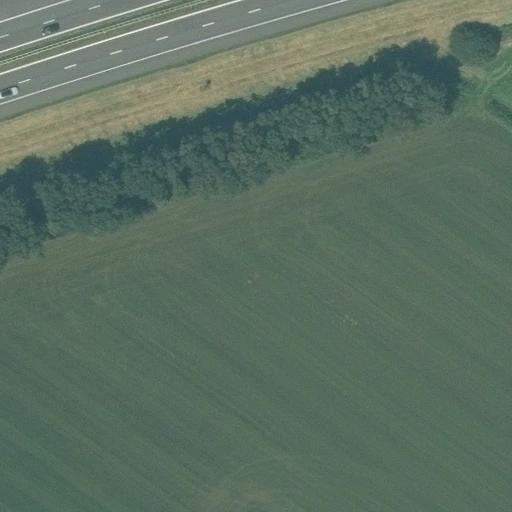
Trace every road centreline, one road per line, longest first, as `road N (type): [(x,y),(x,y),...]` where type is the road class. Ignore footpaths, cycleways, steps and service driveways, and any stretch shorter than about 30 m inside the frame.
road 1 (motorway): [(0,89),(284,0)]
road 2 (motorway): [(118,0),(0,38)]
